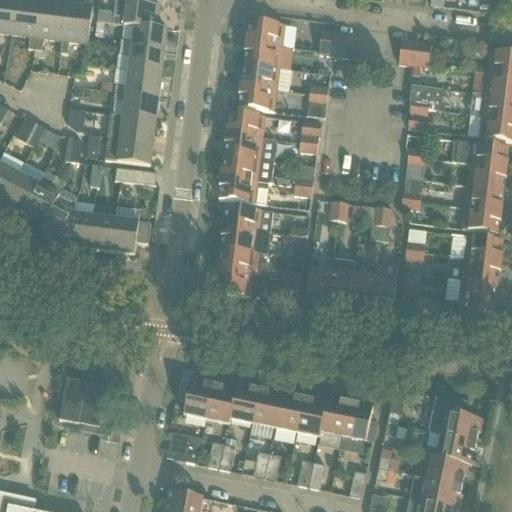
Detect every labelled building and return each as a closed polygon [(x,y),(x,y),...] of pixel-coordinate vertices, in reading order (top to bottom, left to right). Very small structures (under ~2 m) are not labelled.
[(0,0),(0,36),(12,38),(16,0),(0,0)] [(35,54),(42,3),(17,0),(16,0),(12,38),(29,40),(28,53),(35,54)] [(510,15),(511,0),(480,0),(479,11),(510,15)] [(62,45),(67,6),(42,3),(35,54),(42,54),(44,42),(61,44),(62,45)] [(113,18),(112,27),(134,30),(134,29),(157,32),(157,31),(160,9),(127,4),(125,20),(113,18)] [(92,9),(67,6),(62,45),(61,44),(60,57),(67,58),(69,45),(88,48),(90,29),(92,9)] [(112,27),(113,18),(114,15),(99,13),(97,25),(112,27)] [(249,25),(246,47),(282,51),(284,29),(249,25)] [(167,32),(157,31),(157,32),(134,29),(134,30),(132,44),(120,43),(119,50),(164,56),(167,32)] [(350,50),(351,38),(322,34),(320,46),(350,50)] [(431,47),(416,46),(401,44),(400,56),(429,60),(431,47)] [(348,62),(350,50),(320,46),(319,58),(348,62)] [(279,73),(282,51),(246,47),(244,68),(279,73)] [(161,78),(164,56),(119,50),(119,51),(118,58),(130,59),(128,74),(161,78)] [(511,57),(490,55),(487,77),(511,79),(511,57)] [(428,72),(429,60),(400,56),(399,68),(428,72)] [(11,66),(5,86),(26,91),(31,71),(11,66)] [(276,94),(279,73),(244,68),(241,90),(276,94)] [(158,101),(161,78),(128,74),(126,89),(115,88),(114,96),(158,101)] [(511,101),(511,79),(487,77),(475,75),(473,97),(511,101)] [(274,116),(276,94),(241,90),(238,112),(274,116)] [(327,101),(328,93),(310,90),(309,99),(327,101)] [(435,114),(437,93),(412,90),(409,111),(410,111),(428,113),(435,114)] [(155,124),(158,101),(114,96),(113,103),(124,105),(122,120),(155,124)] [(511,123),(511,101),(473,97),(470,119),(482,120),(511,123)] [(308,108),(307,120),(325,123),(326,110),(327,101),(309,99),(308,108)] [(432,136),(433,122),(427,121),(428,113),(410,111),(408,133),(432,136)] [(262,143),(265,121),(229,117),(227,138),(262,143)] [(153,146),(155,124),(122,120),(121,135),(109,133),(108,141),(153,146)] [(511,145),(511,123),(482,120),(479,142),(511,145)] [(32,138),(37,129),(27,124),(17,142),(27,147),(27,148),(34,152),(40,142),(32,138)] [(68,124),(68,128),(77,137),(84,138),(86,127),(68,124)] [(321,128),(303,126),(300,147),(318,150),(319,141),(320,141),(321,128)] [(40,142),(45,133),(37,129),(32,138),(40,142)] [(86,162),(97,163),(100,140),(89,138),(86,162)] [(277,145),(262,143),(227,138),(224,160),(274,166),(277,145)] [(72,155),(73,144),(73,142),(67,141),(63,165),(70,166),(72,155)] [(150,170),(153,146),(108,141),(105,164),(130,168),(150,170)] [(73,144),(72,155),(80,156),(81,145),(73,144)] [(505,173),(508,151),(454,144),(452,166),(470,169),(505,173)] [(317,158),(318,150),(300,147),(299,156),(317,158)] [(426,163),(427,155),(409,152),(408,161),(426,163)] [(79,167),(80,156),(72,155),(70,166),(79,167)] [(274,166),(224,160),(221,182),(268,187),(271,188),(274,166)] [(425,172),(426,163),(408,161),(407,170),(425,172)] [(0,205),(3,207),(18,177),(0,167),(0,205)] [(100,181),(101,170),(93,169),(91,180),(100,181)] [(312,193),(315,171),(297,169),(294,191),(312,193)] [(503,195),(505,173),(470,169),(467,190),(503,195)] [(157,177),(116,172),(114,184),(155,190),(157,177)] [(23,218),(38,188),(18,177),(3,207),(23,218)] [(99,192),(100,181),(91,180),(90,191),(99,192)] [(218,203),(254,208),(265,209),(268,187),(221,182),(218,203)] [(54,208),(55,208),(59,199),(38,188),(23,218),(42,228),(43,228),(54,208)] [(500,217),(503,195),(467,190),(464,212),(500,217)] [(311,201),(312,193),(294,191),(293,199),(311,201)] [(62,249),(72,217),(77,202),(62,195),(59,199),(55,208),(54,208),(43,228),(42,228),(38,237),(62,249)] [(403,196),(402,204),(420,206),(421,198),(403,196)] [(419,215),(420,206),(402,204),(401,212),(419,215)] [(337,225),(340,207),(331,206),(329,224),(337,225)] [(346,226),(348,208),(340,207),(337,225),(346,226)] [(272,216),(226,210),(223,232),(259,236),(270,238),(272,216)] [(379,244),(383,213),(375,211),(370,243),(379,244)] [(497,238),(500,217),(464,212),(461,234),(497,238)] [(387,245),(391,214),(383,213),(379,244),(387,245)] [(88,253),(93,220),(72,217),(62,249),(88,253)] [(111,255),(115,223),(93,220),(88,253),(111,255)] [(150,227),(115,223),(111,255),(134,258),(136,246),(148,248),(150,227)] [(256,258),(259,236),(223,232),(220,253),(256,258)] [(307,242),(308,234),(291,232),(289,240),(307,242)] [(500,266),(502,245),(451,238),(451,239),(452,240),(450,259),(448,258),(448,260),(464,262),(500,266)] [(288,248),(306,251),(307,242),(289,240),(288,248)] [(425,249),(407,246),(406,255),(424,257),(425,249)] [(253,279),(256,258),(220,253),(218,275),(253,279)] [(423,265),(424,257),(406,255),(405,263),(423,265)] [(353,276),(354,276),(355,264),(333,261),(331,273),(327,309),(348,311),(353,276)] [(497,288),(500,266),(464,262),(461,284),(497,288)] [(327,309),(331,273),(310,270),(305,306),(327,309)] [(250,301),(253,279),(218,275),(215,297),(250,301)] [(285,275),(284,283),(302,285),(303,277),(285,275)] [(375,278),(354,276),(353,276),(348,311),(370,314),(375,278)] [(392,317),(396,281),(375,278),(370,314),(392,317)] [(301,294),(302,285),(284,283),(283,291),(301,294)] [(494,310),(497,288),(461,284),(459,305),(494,310)] [(418,300),(419,292),(401,290),(400,298),(418,300)] [(417,309),(418,300),(400,298),(399,306),(417,309)] [(494,310),(459,305),(446,304),(443,325),(492,332),(494,310)] [(86,386),(66,382),(58,424),(78,428),(86,386)] [(206,423),(213,388),(190,383),(183,418),(206,423)] [(107,390),(91,387),(85,417),(102,420),(107,390)] [(252,427),(259,392),(236,387),(235,392),(236,392),(229,428),(230,423),(252,427)] [(236,392),(235,392),(213,388),(206,423),(229,428),(236,392)] [(274,432),(282,396),(259,392),(252,427),(274,432)] [(297,436),(304,401),(282,396),(274,432),(297,436)] [(342,440),(350,405),(327,400),(326,405),(326,406),(319,441),(320,441),(321,436),(342,440)] [(326,406),(326,405),(304,401),(297,436),(319,441),(326,406)] [(481,422),(466,420),(469,406),(471,407),(471,405),(436,401),(437,401),(435,401),(431,420),(428,436),(441,439),(476,446),(481,422)] [(373,446),(378,426),(370,424),(373,410),(350,405),(342,440),(365,445),(366,444),(373,446)] [(389,416),(387,427),(398,429),(400,418),(391,416),(389,416)] [(387,427),(385,439),(395,441),(397,442),(399,430),(398,429),(387,427)] [(171,436),(168,455),(174,464),(197,469),(202,443),(171,436)] [(471,469),(476,446),(441,439),(438,452),(427,449),(425,459),(431,460),(431,459),(436,460),(436,461),(466,467),(466,468),(471,469)] [(219,473),(224,449),(212,446),(207,471),(219,473)] [(230,476),(234,456),(235,451),(224,449),(219,473),(230,476)] [(264,483),(269,458),(257,456),(252,480),(264,483)] [(276,485),(280,466),(281,460),(269,458),(264,483),(276,485)] [(462,489),(466,468),(466,467),(436,461),(436,460),(431,459),(431,460),(425,459),(424,460),(431,461),(426,482),(462,489)] [(388,474),(391,463),(380,461),(378,472),(388,474)] [(308,492),(313,467),(302,465),(297,489),(308,492)] [(320,494),(324,475),(325,469),(313,467),(308,492),(320,494)] [(386,486),(388,474),(378,472),(375,484),(386,486)] [(361,502),(366,478),(354,475),(349,500),(361,502)] [(457,511),(462,489),(426,482),(422,504),(457,511)] [(200,511),(203,502),(168,494),(164,511),(200,511)] [(34,511),(36,504),(0,496),(0,511),(34,511)] [(457,511),(422,504),(410,502),(408,511),(457,511)]
